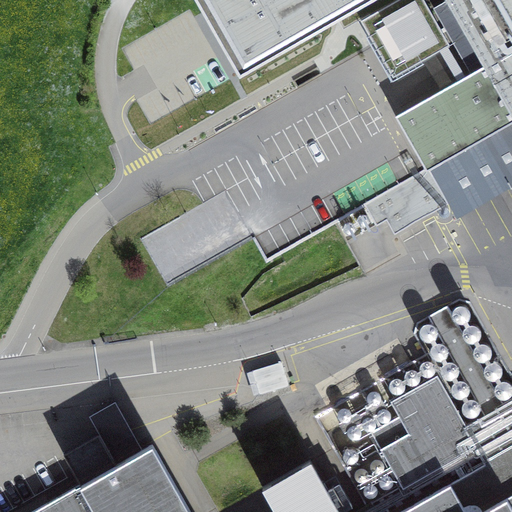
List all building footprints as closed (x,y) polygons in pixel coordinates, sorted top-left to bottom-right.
[(372,0),(195,0),(239,76),(353,11),(358,20),(371,12),(366,4),(372,0)] [(511,0),(445,0),(511,117),(511,0)] [(350,136),(365,163),(399,143),(383,116),(350,136)] [(359,214),(357,218),(358,223),(362,226),(366,225),(369,221),(368,216),(364,213),(359,214)] [(348,222),(344,225),(344,230),(347,233),(352,234),(355,230),(356,226),(352,222),(348,222)] [(156,262),(177,260),(173,224),(152,227),(156,262)] [(371,502),(376,511),(511,511),(511,399),(504,404),(458,323),(438,334),(484,415),(466,425),(437,374),(390,401),(399,416),(371,431),(401,485),(371,502)] [(252,371),(259,394),(288,385),(281,362),(252,371)] [(102,414),(117,441),(128,435),(113,408),(102,414)] [(32,511),(190,511),(152,444),(116,464),(99,433),(63,454),(81,485),(32,511)] [(340,511),(310,460),(262,487),(276,511),(340,511)]
